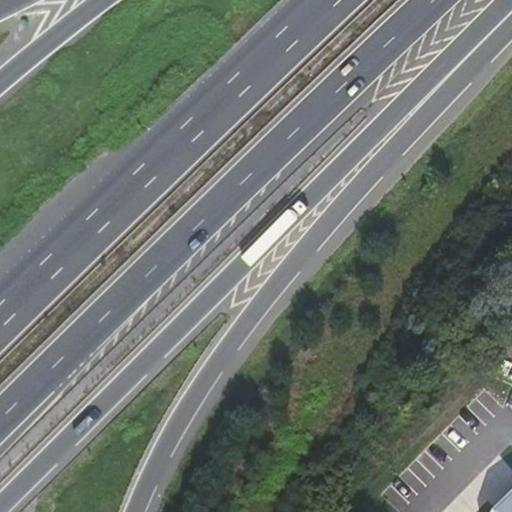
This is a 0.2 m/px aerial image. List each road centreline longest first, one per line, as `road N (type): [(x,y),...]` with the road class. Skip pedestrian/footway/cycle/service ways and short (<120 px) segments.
road 1 (motorway): [(0,508),(510,0)]
road 2 (motorway): [(134,511),(191,400),(255,312),(511,30)]
road 3 (motorway): [(0,425),(441,0)]
road 4 (motorway): [(329,0),(0,319)]
road 5 (motorway): [(103,0),(0,78)]
